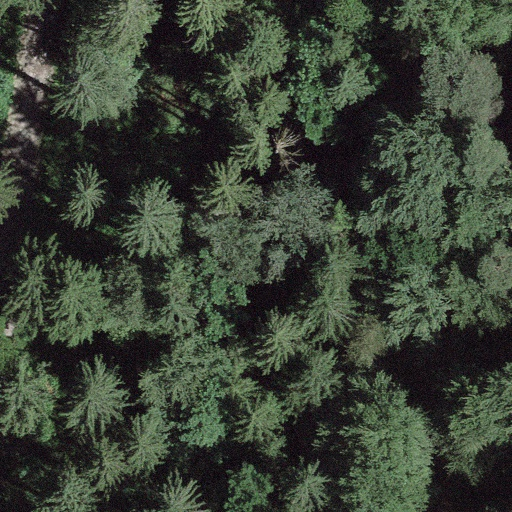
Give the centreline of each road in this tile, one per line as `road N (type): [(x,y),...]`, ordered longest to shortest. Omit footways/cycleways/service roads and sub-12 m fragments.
road 1 (track): [(452,511),(490,0)]
road 2 (track): [(0,362),(45,0)]
